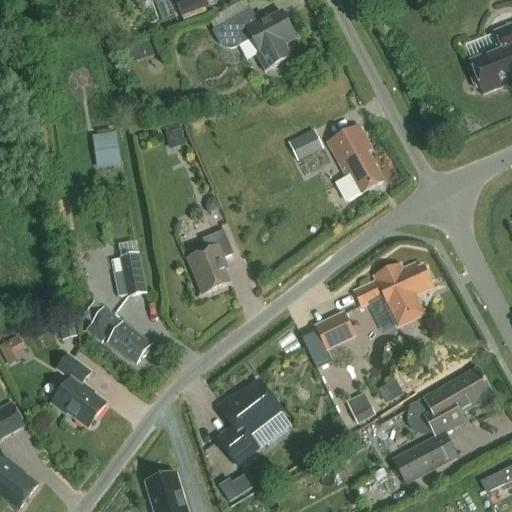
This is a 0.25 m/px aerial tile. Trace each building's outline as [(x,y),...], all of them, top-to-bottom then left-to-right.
[(204,0),(179,0),(173,2),(180,22),(209,12),(204,0)] [(216,32),(213,34),(219,45),(221,48),(223,50),(226,51),(229,52),(231,52),(233,52),(236,51),(252,42),(260,55),(261,58),(269,73),(291,61),(285,49),(297,42),(282,16),(270,22),(268,19),(260,24),(253,13),(252,13),(216,32)] [(502,52),(470,64),(476,78),(472,82),(476,91),(481,92),(484,98),(510,88),(508,84),(511,82),(511,27),(495,34),(502,52)] [(134,48),(139,62),(160,54),(155,40),(134,48)] [(348,182),(353,179),(363,197),(385,186),(368,155),(373,153),(360,130),(328,147),(348,182)] [(182,131),(166,135),(169,147),(185,144),(182,131)] [(324,154),(315,135),(290,148),(299,167),(324,154)] [(115,136),(92,140),(96,162),(119,158),(115,136)] [(363,197),(353,179),(348,182),(339,187),(349,205),(363,197)] [(208,201),(205,208),(208,216),(220,211),(215,198),(208,201)] [(232,288),(222,264),(235,259),(225,234),(203,243),(208,254),(188,262),(203,299),(232,288)] [(122,261),(129,301),(147,298),(139,258),(137,258),(135,248),(122,251),(124,261),(122,261)] [(415,300),(434,292),(424,270),(419,273),(417,268),(404,274),(401,268),(375,280),(378,286),(356,296),(363,311),(385,301),(398,330),(423,319),(415,300)] [(95,305),(84,319),(93,325),(98,318),(103,311),(95,305)] [(105,312),(94,327),(97,330),(108,338),(114,342),(110,348),(137,368),(153,348),(105,312)] [(344,316),(316,329),(327,353),(355,340),(344,316)] [(92,326),(86,333),(87,334),(102,345),(108,338),(97,330),(94,327),(93,327),(92,326)] [(74,327),(60,330),(63,342),(77,339),(74,327)] [(18,339),(0,347),(0,349),(9,367),(18,363),(14,357),(18,354),(25,351),(18,339)] [(109,408),(89,393),(90,392),(84,387),(92,376),(70,359),(58,373),(71,384),(52,408),(68,420),(69,418),(89,433),(109,408)] [(437,442),(395,465),(409,489),(458,462),(444,438),(466,426),(462,418),(495,400),(480,373),(424,404),(430,415),(423,418),(437,442)] [(283,415),(261,386),(238,404),(235,400),(220,412),(235,432),(219,445),(238,469),(259,453),(250,441),(283,415)] [(14,404),(0,412),(0,442),(27,428),(14,404)] [(369,407),(353,416),(358,425),(375,416),(369,407)] [(0,466),(0,498),(18,511),(20,511),(39,488),(17,471),(19,470),(5,460),(0,466)] [(511,468),(481,484),(487,496),(511,483),(511,468)] [(153,511),(187,511),(177,481),(147,491),(153,511)] [(229,482),(218,489),(229,505),(240,498),(232,486),(229,482)]
